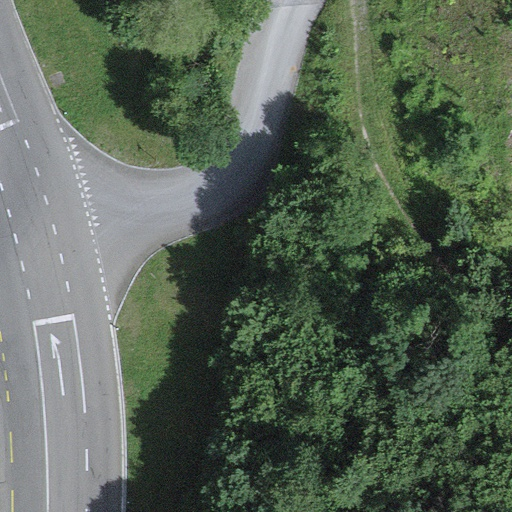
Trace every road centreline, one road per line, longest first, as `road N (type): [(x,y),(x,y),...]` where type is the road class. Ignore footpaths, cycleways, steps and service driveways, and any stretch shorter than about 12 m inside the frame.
road 1 (unclassified): [(34,233),(207,192),(240,172),(259,133),(275,45),(293,0)]
road 2 (primary): [(66,511),(55,321),(34,233)]
road 3 (primary): [(34,233),(0,96)]
